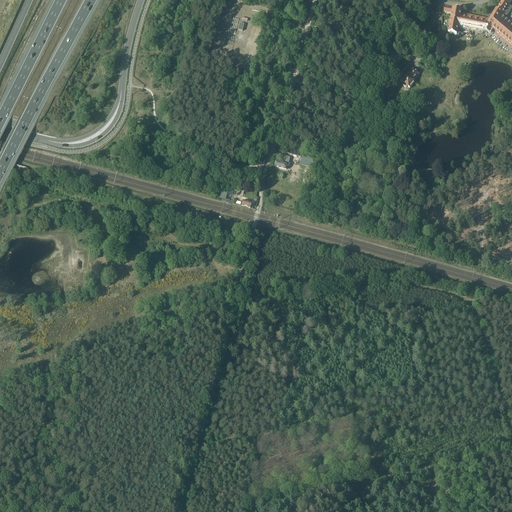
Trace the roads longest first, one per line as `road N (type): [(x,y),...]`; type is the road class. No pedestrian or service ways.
road 1 (unknown): [(250,504),(511,450)]
road 2 (secondary): [(141,0),(107,125),(62,142),(0,125)]
road 3 (track): [(502,389),(476,300),(400,278),(355,285)]
road 4 (track): [(179,511),(235,304)]
road 5 (motorway): [(0,172),(90,0)]
road 6 (track): [(259,202),(305,29)]
road 7 (motorway): [(61,0),(0,122)]
road 8 (track): [(235,304),(355,285)]
